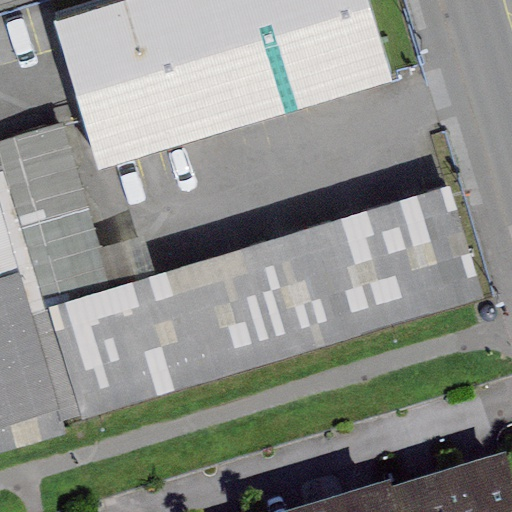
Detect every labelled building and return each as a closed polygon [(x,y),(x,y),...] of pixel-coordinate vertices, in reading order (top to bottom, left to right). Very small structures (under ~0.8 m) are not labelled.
[(56,0),(51,2),(99,158),(394,69),(372,0),(56,0)] [(61,113),(0,129),(0,163),(1,163),(31,257),(18,261),(28,298),(154,261),(142,224),(99,237),(61,113)] [(0,265),(18,261),(31,257),(1,163),(0,163),(0,265)] [(480,285),(447,173),(154,261),(28,298),(56,401),(60,415),(480,285)] [(18,261),(0,265),(0,415),(56,401),(28,298),(18,261)] [(511,511),(511,486),(502,454),(444,471),(456,511),(511,511)] [(456,511),(444,471),(390,486),(397,511),(456,511)] [(388,480),(329,497),(333,511),(397,511),(390,486),(388,480)] [(276,511),(333,511),(329,497),(276,511)]
